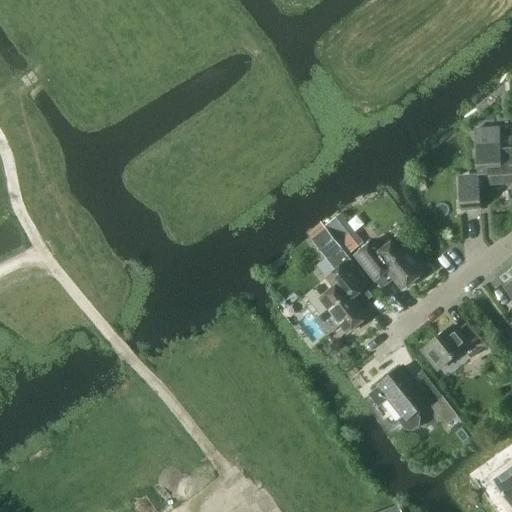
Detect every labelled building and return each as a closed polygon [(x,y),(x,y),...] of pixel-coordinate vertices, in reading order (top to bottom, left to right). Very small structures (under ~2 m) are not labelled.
[(500,127),(476,129),(479,174),(491,173),(492,186),(511,184),(511,137),(501,138),(500,127)] [(482,208),(480,179),(460,181),(463,209),(482,208)] [(362,282),(366,279),(351,260),(329,231),(316,241),(338,270),(328,278),(335,288),(322,298),(330,309),(321,315),(333,330),(342,324),(349,333),(370,317),(355,297),(367,288),(362,282)] [(375,242),(356,256),(371,275),(376,281),(376,280),(389,271),(396,279),(404,290),(425,274),(398,240),(382,252),(375,242)] [(471,358),(486,346),(468,323),(459,331),(455,326),(423,352),(438,370),(464,350),(471,358)] [(381,385),(382,385),(371,394),(380,406),(391,397),(406,415),(400,420),(407,429),(415,429),(421,425),(422,417),(418,412),(430,402),(403,368),(381,385)] [(448,426),(459,417),(443,397),(432,406),(448,426)] [(511,465),(494,478),(511,504),(511,465)]
